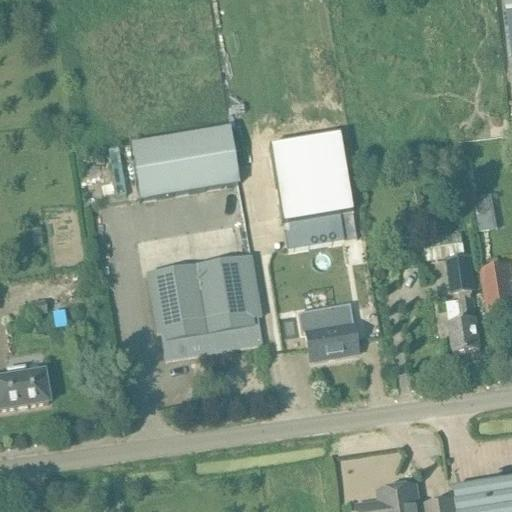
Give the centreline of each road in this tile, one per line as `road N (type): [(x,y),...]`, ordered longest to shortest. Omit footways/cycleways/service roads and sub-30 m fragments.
road 1 (unclassified): [(303,426),(0,469)]
road 2 (unclassified): [(511,397),(303,426)]
